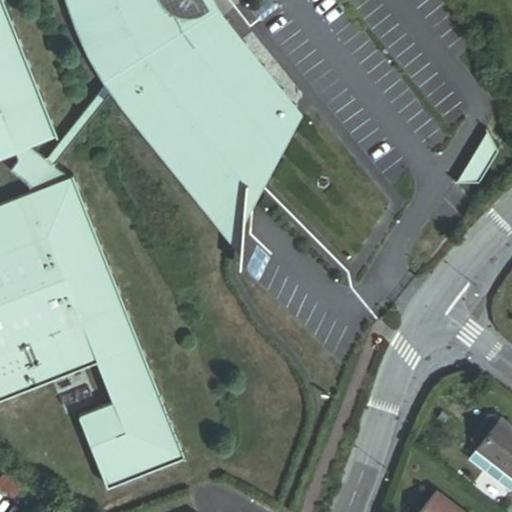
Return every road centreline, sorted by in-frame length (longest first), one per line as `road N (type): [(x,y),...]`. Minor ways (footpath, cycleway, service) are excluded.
road 1 (unclassified): [(348,511),(383,413),(441,318)]
road 2 (unclassified): [(441,318),(511,219)]
